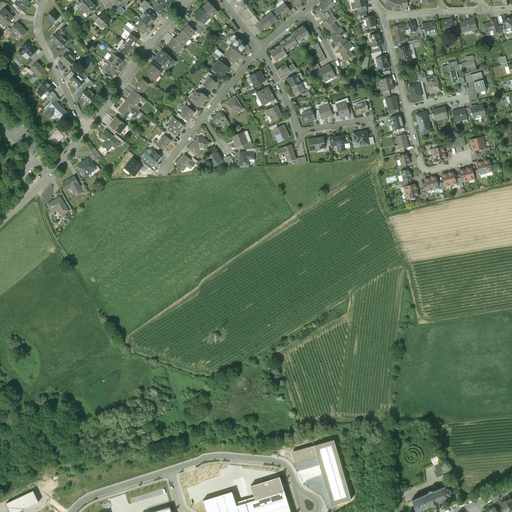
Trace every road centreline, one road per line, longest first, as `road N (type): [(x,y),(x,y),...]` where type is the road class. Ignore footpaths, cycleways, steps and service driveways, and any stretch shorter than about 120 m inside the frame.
road 1 (residential): [(87,126),(188,0)]
road 2 (residential): [(170,469),(205,458),(264,460),(287,467),(295,487)]
road 3 (residential): [(87,126),(40,28),(46,0)]
road 4 (residential): [(0,223),(87,126)]
